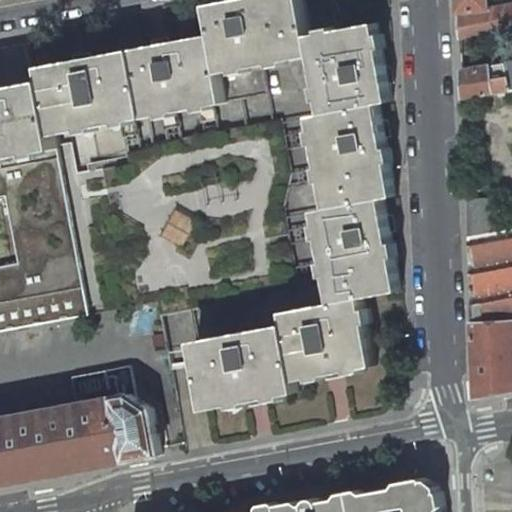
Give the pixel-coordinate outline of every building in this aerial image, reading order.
[(0,159),(59,148),(59,145),(57,134),(270,95),(264,65),(315,55),(325,114),(313,116),(330,208),(318,211),(335,303),(287,312),(289,324),(197,341),(209,409),(302,392),(299,380),(378,365),(365,297),(403,290),(386,198),(398,195),(381,103),(394,101),(379,22),(311,35),(304,0),(233,0),(210,4),(215,34),(33,68),(28,42),(0,47),(0,159)] [(511,29),(511,4),(491,9),(490,0),(458,0),(461,39),(511,29)] [(511,62),(463,71),(464,99),(511,90),(511,62)] [(228,124),(246,121),(243,102),(224,105),(228,124)] [(0,331),(160,302),(162,314),(260,296),(259,288),(297,280),(284,207),(292,173),(281,116),(157,140),(129,163),(77,173),(71,143),(59,145),(59,148),(0,159),(0,331)] [(503,200),(469,201),(471,236),(504,230),(503,200)] [(511,228),(504,230),(471,236),(478,396),(511,389),(511,228)] [(133,393),(0,417),(0,484),(164,454),(155,408),(133,393)] [(359,489),(339,493),(335,500),(320,502),(317,499),(313,499),(309,502),(308,505),(304,505),(299,500),(281,504),(282,510),(269,511),(440,511),(440,510),(444,506),(442,490),(425,477),(400,482),(396,489),(364,494),(359,489)]
